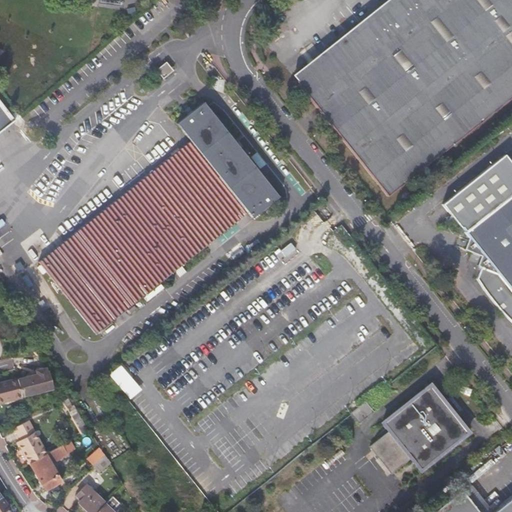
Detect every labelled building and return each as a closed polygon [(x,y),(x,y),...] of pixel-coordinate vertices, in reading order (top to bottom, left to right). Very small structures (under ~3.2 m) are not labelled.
[(511,0),(398,0),(295,82),(386,195),(511,94),(511,0)] [(0,102),(0,133),(15,122),(0,102)] [(178,124),(192,142),(37,263),(93,334),(248,213),(252,221),(280,197),(206,103),(178,124)] [(511,165),(503,154),(441,204),(460,228),(461,227),(464,230),(463,231),(468,237),(464,249),(480,255),(476,265),(480,267),(476,278),(484,291),(499,309),(507,318),(511,321),(511,165)] [(122,364),(110,373),(129,399),(142,389),(122,364)] [(36,374),(17,379),(21,396),(52,388),(47,371),(45,371),(44,367),(34,370),(36,374)] [(0,401),(21,396),(17,379),(0,382),(0,401)] [(389,430),(371,444),(392,472),(411,457),(421,470),(469,432),(431,383),(382,421),(389,430)] [(67,398),(62,400),(66,408),(71,404),(70,403),(67,398)] [(352,411),(359,420),(373,410),(366,400),(352,411)] [(17,441),(29,463),(46,453),(27,420),(15,426),(22,439),(17,441)] [(72,440),(55,447),(59,457),(76,450),(72,440)] [(86,459),(92,466),(104,455),(98,448),(86,459)] [(46,453),(29,463),(41,484),(46,481),(50,488),(62,481),(46,453)] [(104,455),(92,466),(98,472),(109,462),(104,455)] [(78,502),(87,511),(96,511),(105,504),(85,485),(75,494),(81,500),(78,502)] [(478,511),(461,489),(432,511),(511,511),(511,497),(493,511),(478,511)] [(11,511),(1,497),(0,497),(0,511),(11,511)]
